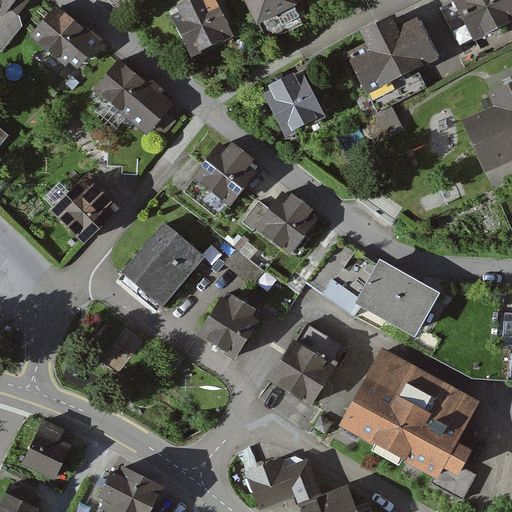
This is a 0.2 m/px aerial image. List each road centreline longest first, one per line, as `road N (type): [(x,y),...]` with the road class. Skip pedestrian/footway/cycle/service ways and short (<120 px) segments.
road 1 (residential): [(511,272),(438,270),(385,251),(196,105)]
road 2 (residential): [(249,411),(250,386),(84,270),(68,290)]
road 3 (residential): [(398,0),(196,105)]
road 4 (residential): [(406,511),(249,411)]
road 5 (residential): [(195,475),(33,388)]
road 6 (residential): [(196,105),(95,17)]
